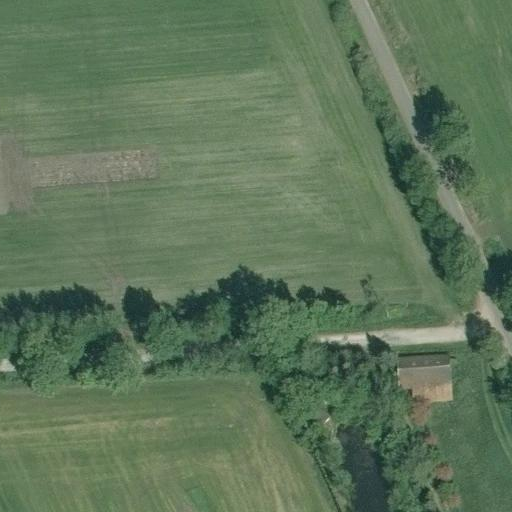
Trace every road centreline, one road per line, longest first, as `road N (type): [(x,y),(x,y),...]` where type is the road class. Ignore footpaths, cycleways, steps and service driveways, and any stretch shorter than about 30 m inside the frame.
road 1 (track): [(0,366),(373,341),(504,324)]
road 2 (unclassified): [(356,0),(511,342)]
